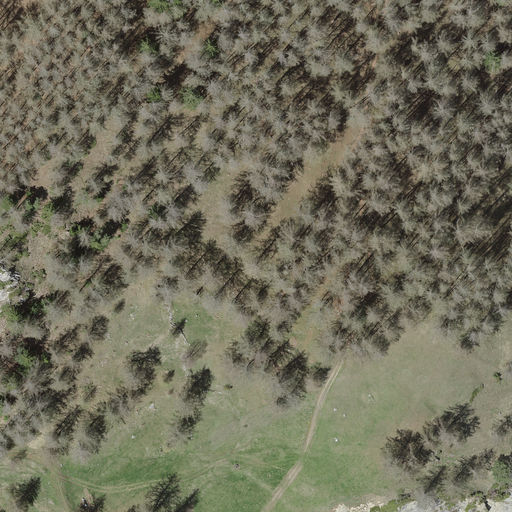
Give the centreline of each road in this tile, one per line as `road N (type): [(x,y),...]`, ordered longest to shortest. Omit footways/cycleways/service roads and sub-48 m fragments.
road 1 (track): [(53,472),(119,490),(187,476),(233,456),(294,470)]
road 2 (track): [(356,284),(312,437),(264,511)]
